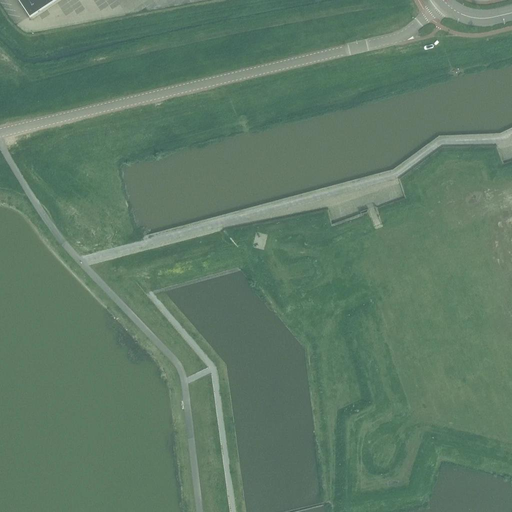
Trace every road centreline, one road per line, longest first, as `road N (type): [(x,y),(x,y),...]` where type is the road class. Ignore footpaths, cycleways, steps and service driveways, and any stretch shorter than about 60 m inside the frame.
road 1 (unclassified): [(0,133),(393,39),(444,6)]
road 2 (unknown): [(137,0),(102,15),(37,25),(9,0)]
